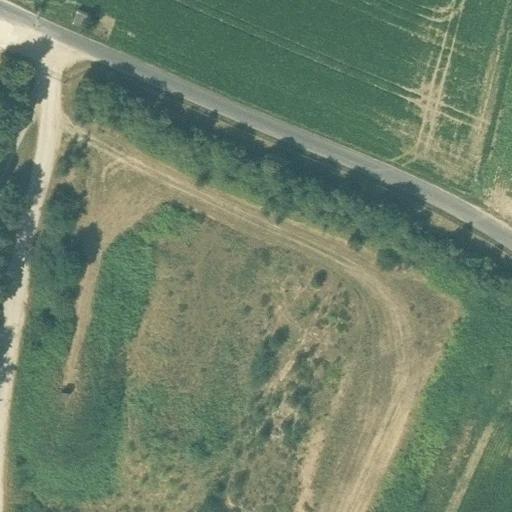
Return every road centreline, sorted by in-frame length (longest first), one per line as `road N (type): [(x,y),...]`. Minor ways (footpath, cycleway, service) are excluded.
road 1 (residential): [(0,3),(463,203),(511,237)]
road 2 (track): [(58,28),(42,161),(0,377)]
